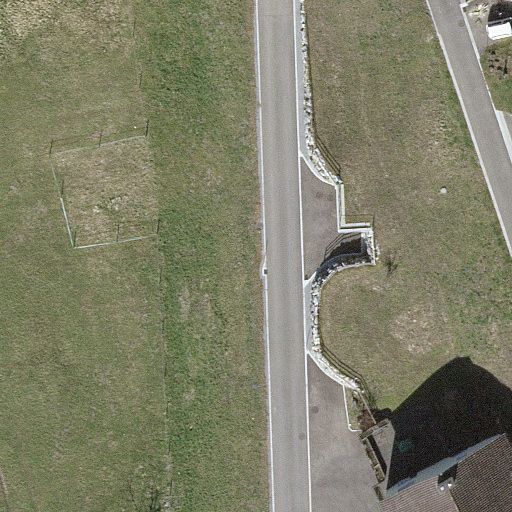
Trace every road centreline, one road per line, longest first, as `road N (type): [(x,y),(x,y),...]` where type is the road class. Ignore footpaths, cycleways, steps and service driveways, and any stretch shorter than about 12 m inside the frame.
road 1 (residential): [(293,511),(275,0)]
road 2 (residential): [(441,0),(511,196)]
